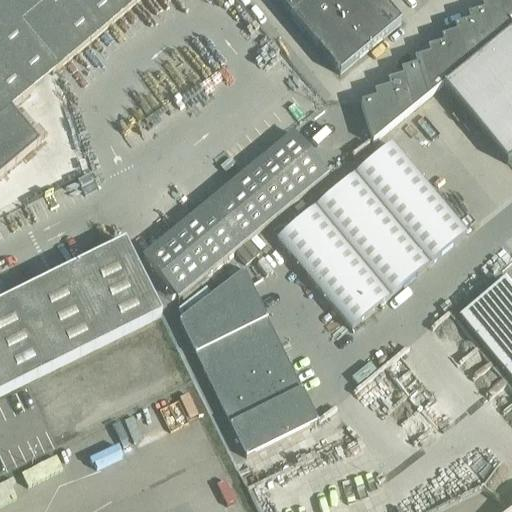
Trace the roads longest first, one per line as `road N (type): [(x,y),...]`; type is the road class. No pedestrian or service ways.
road 1 (unclassified): [(251,0),(340,109),(456,9)]
road 2 (unknown): [(401,319),(357,351),(337,350),(301,318),(264,263)]
